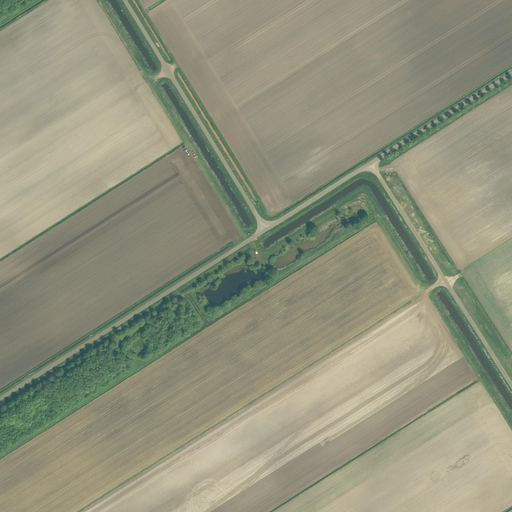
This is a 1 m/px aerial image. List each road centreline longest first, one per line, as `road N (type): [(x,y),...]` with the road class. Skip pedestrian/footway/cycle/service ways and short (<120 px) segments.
road 1 (unclassified): [(0,399),(266,229)]
road 2 (unclassified): [(266,229),(124,0)]
road 3 (unclassified): [(511,386),(370,163)]
road 4 (unclassified): [(370,163),(511,73)]
road 5 (unclassified): [(266,229),(370,163)]
